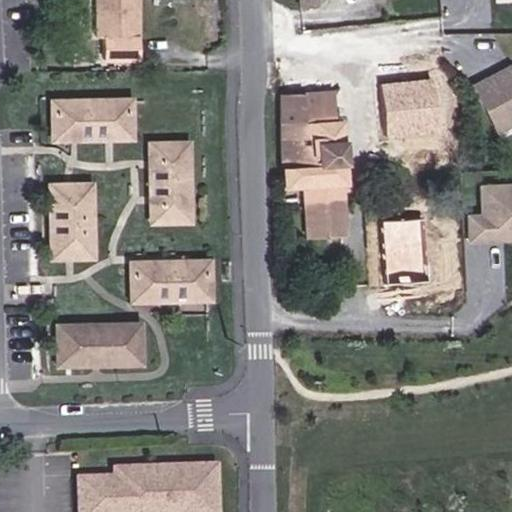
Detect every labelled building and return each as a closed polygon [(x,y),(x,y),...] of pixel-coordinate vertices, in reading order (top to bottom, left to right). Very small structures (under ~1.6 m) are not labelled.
[(132,15),(144,16),(143,0),(87,0),(87,15),(132,15)] [(326,0),(310,0),(312,9),(327,7),(326,0)] [(122,62),(132,62),(132,15),(87,15),(87,62),(122,62)] [(101,95),(120,95),(122,62),(87,62),(87,73),(102,73),(101,95)] [(120,95),(132,95),(132,62),(122,62),(120,95)] [(483,76),(486,81),(508,69),(505,64),(483,76)] [(503,118),(511,113),(511,67),(508,69),(486,81),(483,76),(468,84),(485,117),(499,110),(503,118)] [(354,185),(352,123),(343,124),(341,94),(290,96),(293,186),(309,187),(350,184),(354,185)] [(127,141),(127,104),(55,103),(54,140),(127,141)] [(506,124),(503,118),(499,110),(485,117),(493,130),(506,124)] [(188,220),(189,143),(152,143),(151,219),(188,220)] [(511,182),(476,184),(477,213),(464,214),(466,242),(511,240),(511,182)] [(350,184),(309,187),(312,242),(353,239),(350,184)] [(88,259),(89,188),(50,187),(49,258),(88,259)] [(208,299),(208,262),(131,261),(131,297),(208,299)] [(130,358),(131,326),(56,325),(55,365),(81,365),(81,357),(130,358)] [(140,366),(141,326),(131,326),(130,358),(81,357),(81,365),(140,366)] [(70,511),(209,511),(209,463),(105,468),(105,475),(70,476),(70,511)]
